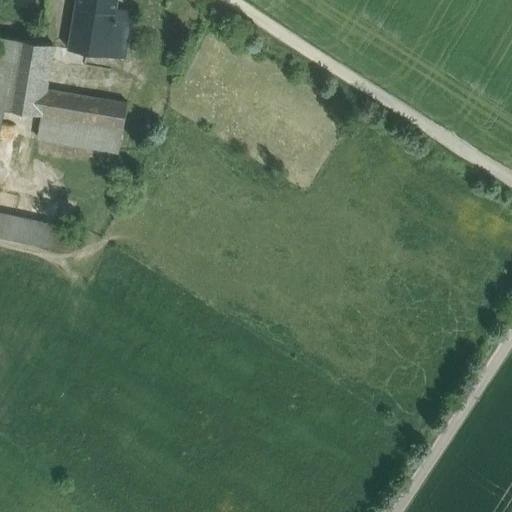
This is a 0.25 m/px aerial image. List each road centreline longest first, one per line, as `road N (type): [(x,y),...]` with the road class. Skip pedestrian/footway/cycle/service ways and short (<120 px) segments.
road 1 (track): [(511,174),(223,0)]
road 2 (unclassified): [(397,511),(511,339)]
